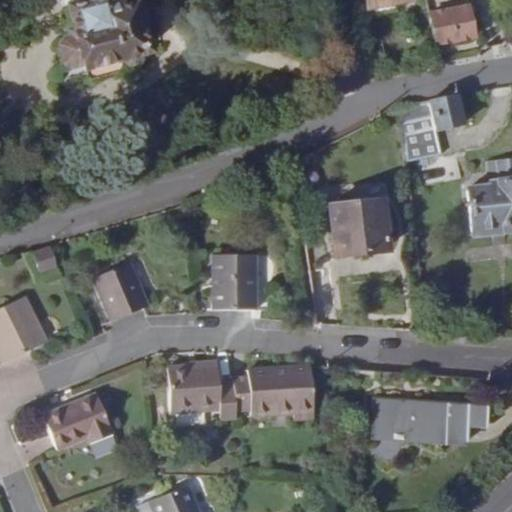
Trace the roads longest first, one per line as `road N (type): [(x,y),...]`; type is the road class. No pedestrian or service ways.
road 1 (residential): [(0,394),(148,340),(189,336),(511,362)]
road 2 (residential): [(365,106),(278,152),(0,237)]
road 3 (residential): [(511,62),(365,106)]
